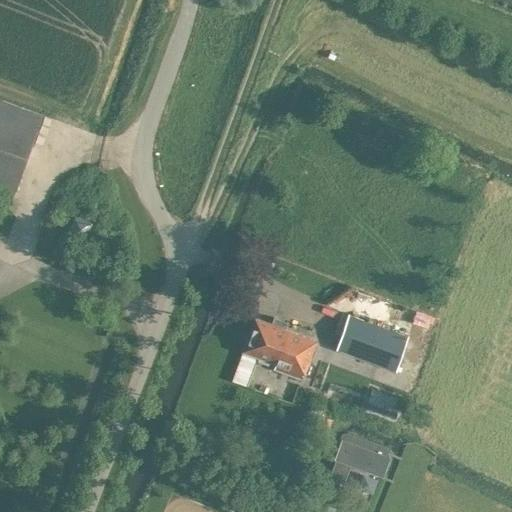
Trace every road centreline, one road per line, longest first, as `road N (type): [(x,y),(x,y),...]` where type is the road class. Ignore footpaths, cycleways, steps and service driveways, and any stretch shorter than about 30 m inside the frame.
road 1 (unclassified): [(88,511),(177,262),(142,140),(186,0)]
road 2 (track): [(274,0),(196,228),(176,242)]
